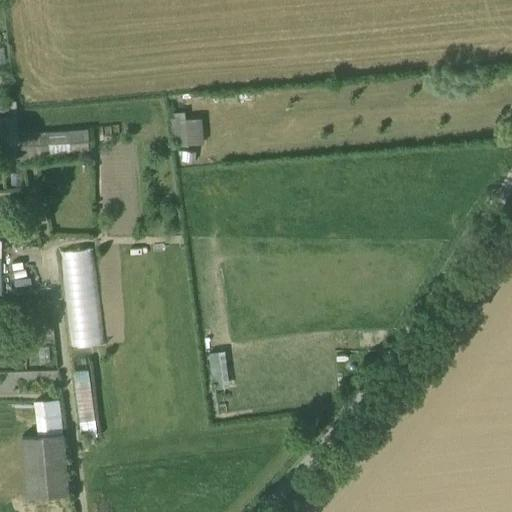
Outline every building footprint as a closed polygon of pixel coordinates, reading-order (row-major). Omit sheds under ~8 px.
[(17,100),(5,101),(4,97),(0,97),(0,114),(18,113),(17,100)] [(19,127),(18,114),(17,114),(0,115),(0,144),(18,143),(21,143),(19,132),(19,127)] [(170,144),(199,144),(200,116),(170,115),(170,144)] [(69,156),(67,129),(19,132),(21,143),(23,161),(69,156)] [(62,249),(75,346),(108,341),(94,245),(62,249)] [(89,370),(76,370),(79,430),(92,430),(89,370)] [(61,493),(58,432),(16,433),(19,494),(61,493)]
